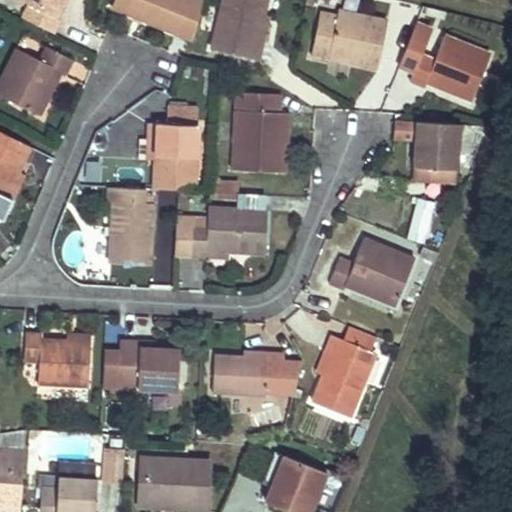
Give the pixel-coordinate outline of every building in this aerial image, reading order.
[(61,0),(20,0),(27,3),(21,16),(52,32),(59,18),(54,15),(61,0)] [(200,1),(198,0),(112,0),(109,6),(191,40),(200,1)] [(265,0),(221,0),(210,48),(258,60),(261,44),(256,43),(262,14),(265,0)] [(335,16),(318,11),(310,54),(327,58),(328,53),(348,58),(348,62),(376,68),(386,21),(336,11),(335,16)] [(268,15),(262,14),(256,43),(261,44),(268,15)] [(489,54),(442,34),(433,58),(419,53),(429,30),(415,25),(399,67),(411,72),(408,81),(423,87),(425,83),(427,78),(451,87),(448,92),(469,100),(489,54)] [(36,58),(14,47),(0,75),(0,94),(38,114),(47,95),(42,92),(54,68),(59,71),(63,73),(70,58),(43,45),(36,58)] [(348,58),(328,53),(327,58),(348,62),(348,58)] [(59,71),(54,68),(42,92),(47,95),(59,71)] [(451,87),(427,78),(425,83),(448,92),(451,87)] [(197,124),(198,109),(170,108),(169,123),(148,122),(147,137),(156,137),(155,155),(153,189),(177,190),(193,191),(197,124)] [(288,112),(234,109),(230,168),(277,171),(279,128),(287,129),(288,112)] [(460,124),(415,120),(412,166),(457,168),(460,124)] [(287,129),(279,128),(277,171),(285,171),(287,129)] [(156,137),(147,137),(146,155),(155,155),(156,137)] [(22,160),(0,149),(0,210),(4,212),(11,198),(4,194),(22,160)] [(28,163),(22,160),(4,194),(11,198),(28,163)] [(216,176),(213,196),(234,199),(237,179),(216,176)] [(153,189),(107,187),(107,201),(112,201),(109,262),(150,264),(153,189)] [(405,236),(424,241),(434,200),(415,195),(405,236)] [(266,209),(207,207),(206,227),(191,227),(190,254),(206,255),(205,249),(228,250),(264,251),(266,209)] [(413,258),(362,237),(353,262),(338,256),(327,282),(342,289),(344,285),(346,280),(374,292),(372,296),(394,305),(413,258)] [(170,262),(157,262),(158,285),(171,285),(170,262)] [(374,292),(346,280),(344,285),(372,296),(374,292)] [(335,320),(348,320),(348,299),(335,298),(335,320)] [(380,339),(353,328),(347,341),(374,353),(380,339)] [(41,332),(25,333),(23,361),(37,363),(37,384),(87,386),(88,340),(65,339),(41,337),(41,332)] [(120,334),(119,353),(118,388),(177,390),(180,343),(151,342),(141,341),(141,335),(120,334)] [(347,341),(330,334),(324,348),(330,351),(321,374),(310,400),(349,417),(374,353),(347,341)] [(330,351),(324,348),(314,372),(321,374),(330,351)] [(119,353),(104,352),(102,387),(118,388),(119,353)] [(242,355),(213,354),(211,391),(265,395),(266,377),(282,378),(283,353),(267,352),(267,357),(242,355)] [(0,509),(19,511),(23,451),(0,449),(0,509)] [(121,482),(123,450),(105,449),(103,481),(121,482)] [(307,511),(324,472),(273,450),(261,481),(269,485),(264,501),(292,511),(307,511)] [(140,472),(144,473),(144,490),(157,492),(157,500),(178,501),(179,507),(206,508),(208,461),(140,458),(140,472)] [(144,473),(140,472),(138,505),(179,507),(178,501),(157,500),(157,492),(144,490),(144,473)] [(93,511),(96,480),(57,477),(56,488),(39,488),(38,511),(93,511)]
